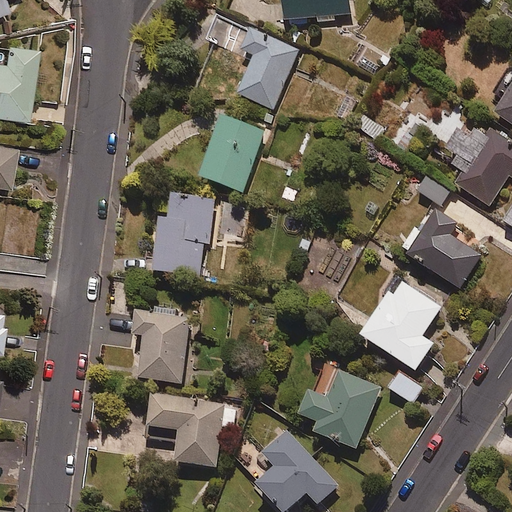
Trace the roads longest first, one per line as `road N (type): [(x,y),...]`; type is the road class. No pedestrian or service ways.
road 1 (residential): [(83,290),(106,0)]
road 2 (residential): [(53,511),(83,290)]
road 3 (residential): [(511,352),(409,511)]
